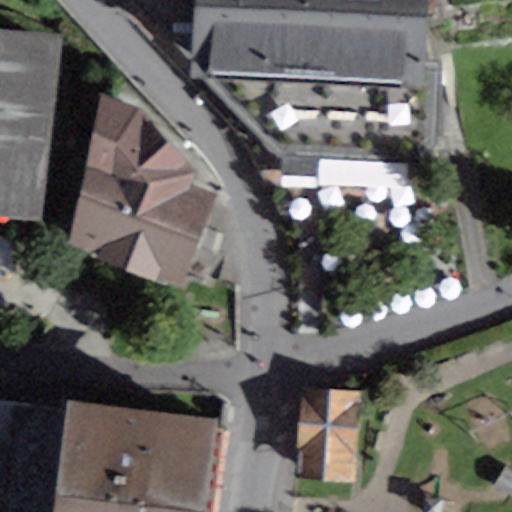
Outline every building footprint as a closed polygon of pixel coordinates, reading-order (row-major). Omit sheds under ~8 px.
[(145,0),(172,27),(202,30),(201,59),(283,146),(412,150),(428,136),(431,64),(426,64),(417,20),(417,0),(145,0)] [(0,41),(0,275),(9,277),(17,271),(24,210),(42,212),(60,146),(69,64),(42,46),(0,41)] [(139,109),(113,100),(84,231),(204,278),(226,206),(183,189),(190,169),(139,109)] [(353,399),(312,395),(305,468),(354,474),(361,406),(352,405),(353,399)] [(217,511),(228,426),(82,404),(0,397),(0,511),(217,511)]
